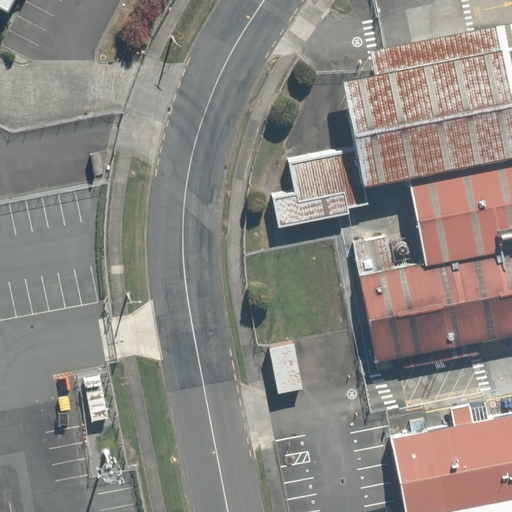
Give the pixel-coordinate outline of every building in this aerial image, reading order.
[(511,98),(511,22),(498,26),(511,98)] [(364,187),(408,178),(511,157),(511,98),(498,26),(385,48),(371,51),(376,75),(343,82),(356,147),(364,187)] [(294,191),(271,196),(277,228),(349,214),(347,208),(368,204),(364,187),(356,147),(288,160),(294,191)] [(511,157),(408,178),(424,261),(511,243),(511,157)] [(0,408),(77,394),(74,376),(79,375),(47,202),(0,210),(0,408)] [(388,235),(353,242),(376,362),(511,335),(511,243),(424,261),(394,267),(388,235)] [(291,339),(266,344),(274,387),(300,382),(291,339)] [(99,374),(83,377),(91,416),(107,413),(99,374)] [(511,413),(488,418),(485,401),(450,408),(453,425),(390,437),(404,511),(421,511),(511,494),(511,413)] [(511,511),(511,494),(421,511),(511,511)]
